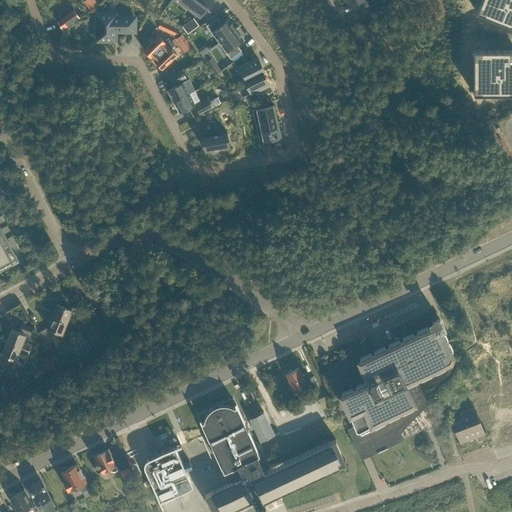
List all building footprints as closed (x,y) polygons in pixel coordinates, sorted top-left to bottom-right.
[(90,0),(86,0),(84,1),(90,10),(95,6),(90,0)] [(183,0),(190,5),(187,8),(197,15),(199,12),(202,14),(207,8),(209,9),(215,2),(212,0),(183,0)] [(511,0),(482,0),(477,13),(511,27),(511,0)] [(74,10),(57,22),(63,30),(79,18),(74,10)] [(97,14),(97,41),(115,41),(115,31),(135,32),(135,18),(116,18),(116,14),(97,14)] [(194,19),(182,27),(188,35),(199,26),(194,19)] [(217,19),(207,26),(219,42),(236,30),(229,20),(221,25),(217,19)] [(173,28),(170,35),(176,38),(179,31),(173,28)] [(236,30),(219,42),(231,58),(241,51),(236,45),(244,40),(236,30)] [(176,38),(175,39),(180,45),(186,41),(179,31),(176,38)] [(150,44),(144,50),(153,59),(172,41),(169,38),(164,42),(158,36),(155,40),(153,37),(148,42),(150,44)] [(172,41),(153,59),(162,69),(176,55),(171,49),(175,45),(172,41)] [(511,51),(474,51),(474,95),(511,94),(511,51)] [(240,68),(246,80),(262,72),(264,71),(258,59),(240,68)] [(217,64),(211,68),(216,75),(221,71),(217,64)] [(171,77),(175,84),(186,79),(182,72),(171,77)] [(251,94),(244,97),(247,103),(258,98),(255,92),(269,85),(262,72),(246,80),(245,81),(251,94)] [(184,82),(167,91),(173,102),(189,94),(184,82)] [(189,94),(173,102),(179,113),(195,105),(189,94)] [(215,99),(209,102),(212,108),(213,109),(219,106),(215,99)] [(208,101),(196,107),(199,114),(212,108),(209,102),(208,101)] [(258,118),(263,140),(281,136),(274,105),(267,107),(266,104),(256,106),(256,109),(252,110),(254,119),(258,118)] [(205,137),(207,152),(229,148),(226,132),(217,134),(214,128),(216,127),(212,120),(200,127),(205,137)] [(0,262),(12,256),(0,233),(0,262)] [(74,325),(74,324),(76,320),(69,317),(72,310),(57,304),(52,316),(74,325)] [(81,327),(74,324),(74,325),(52,316),(48,328),(62,334),(65,327),(78,332),(81,327)] [(359,341),(329,369),(341,395),(334,398),(343,418),(359,454),(420,425),(414,412),(423,404),(411,378),(449,361),(449,360),(450,360),(451,359),(452,358),(452,357),(452,355),(452,354),(451,353),(442,333),(445,331),(440,320),(438,319),(372,350),(369,344),(362,347),(359,341)] [(11,330),(7,342),(28,350),(30,346),(27,345),(30,337),(29,337),(32,328),(22,324),(19,333),(11,330)] [(44,344),(49,341),(43,330),(38,333),(44,344)] [(370,332),(361,337),(364,343),(370,340),(371,342),(374,340),(370,332)] [(103,341),(100,335),(89,341),(92,347),(103,341)] [(82,346),(78,348),(81,354),(91,348),(87,341),(81,344),(82,346)] [(7,342),(2,354),(16,360),(19,352),(27,355),(28,350),(7,342)] [(57,367),(50,355),(43,359),(50,371),(57,367)] [(48,372),(44,364),(40,366),(42,369),(45,374),(48,372)] [(0,372),(9,389),(15,386),(5,368),(0,371),(0,372)] [(306,382),(299,368),(286,374),(290,382),(288,383),(291,389),(306,382)] [(42,369),(35,373),(38,378),(45,374),(42,369)] [(308,379),(310,382),(306,384),(310,391),(319,387),(314,376),(308,379)] [(9,393),(4,386),(0,388),(0,391),(3,397),(9,393)] [(256,396),(253,390),(248,392),(251,399),(256,396)] [(327,395),(318,399),(323,410),(332,405),(327,395)] [(233,398),(198,415),(224,471),(227,469),(232,480),(242,476),(243,477),(213,491),(212,490),(211,490),(212,491),(205,495),(206,495),(213,511),(223,511),(252,498),(258,511),(269,511),(263,498),(267,497),(268,499),(268,498),(275,494),(276,495),(276,496),(277,497),(277,496),(276,495),(275,494),(275,493),(338,464),(339,465),(340,464),(339,463),(345,461),(345,460),(344,460),(335,441),(336,440),(336,439),(329,442),(329,441),(328,442),(329,443),(265,472),(257,456),(259,455),(233,398)] [(485,433),(474,408),(474,407),(459,413),(462,421),(453,424),(460,443),(485,433)] [(250,418),(261,441),(274,434),(263,412),(250,418)] [(143,466),(144,467),(160,501),(192,486),(193,486),(193,485),(193,484),(186,469),(192,466),(189,460),(183,463),(175,446),(146,460),(145,461),(144,461),(144,462),(143,463),(143,464),(143,465),(143,466)] [(108,449),(95,456),(99,465),(96,466),(95,469),(97,472),(99,473),(103,472),(110,468),(111,471),(114,472),(126,466),(118,451),(111,454),(108,449)] [(75,465),(61,471),(65,480),(63,481),(68,491),(80,486),(85,497),(95,493),(93,487),(88,489),(86,483),(80,469),(78,470),(75,465)] [(132,475),(128,468),(121,471),(124,479),(132,475)] [(56,511),(41,480),(31,484),(32,486),(28,488),(40,510),(40,509),(44,507),(45,511),(54,511),(56,511)] [(23,490),(10,497),(18,511),(36,511),(29,500),(23,490)]
